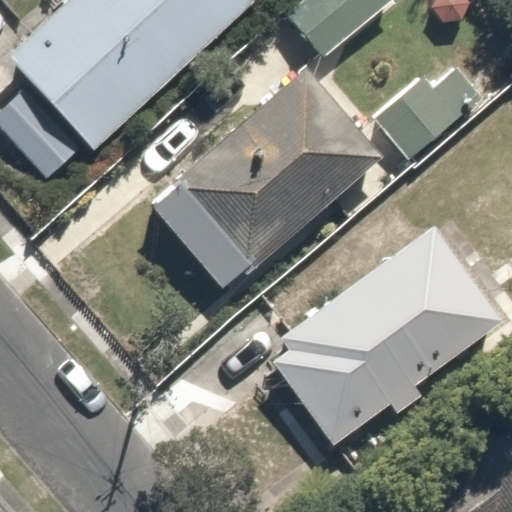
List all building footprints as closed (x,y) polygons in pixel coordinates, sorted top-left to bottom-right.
[(269,5),(264,0),(74,0),(3,64),(26,90),(82,153),(91,163),(269,5)] [(396,0),(286,0),(272,14),(325,69),(396,0)] [(430,60),(364,122),(411,173),(477,111),(430,60)] [(380,157),(295,66),(149,204),(235,294),(380,157)] [(82,153),(26,90),(0,112),(0,147),(39,191),(82,153)] [(506,340),(428,236),(266,357),(343,462),(506,340)] [(511,511),(511,446),(431,511),(511,511)]
